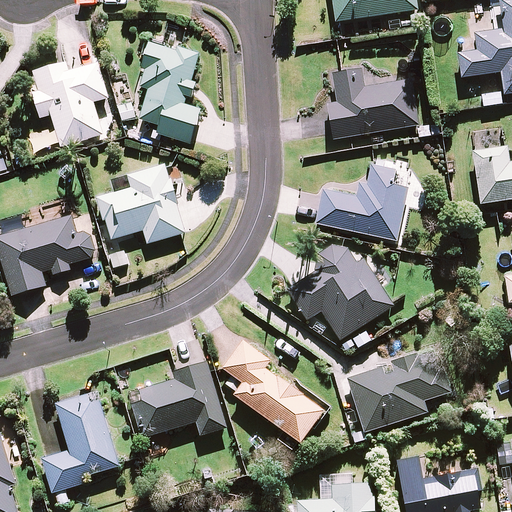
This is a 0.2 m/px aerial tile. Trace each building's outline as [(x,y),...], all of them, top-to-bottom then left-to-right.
[(334,0),(337,20),(418,9),(416,0),(334,0)] [(511,0),(501,0),(504,29),(476,31),(477,47),(460,49),(462,75),(503,72),(504,92),(511,91),(511,0)] [(197,82),(193,81),(199,53),(151,42),(141,85),(150,87),(142,119),(162,124),(160,134),(193,141),(200,107),(188,104),(190,94),(195,95),(197,82)] [(74,70),(71,60),(35,70),(40,91),(36,92),(42,116),(53,113),(62,145),(103,135),(94,101),(108,97),(99,63),(74,70)] [(365,86),(362,67),(334,72),(339,102),(328,104),(334,138),(419,124),(411,78),(365,86)] [(511,160),(510,161),(508,145),(474,150),(482,202),(511,197),(511,160)] [(186,232),(168,164),(130,174),(134,187),(100,196),(111,238),(145,229),(149,242),(186,232)] [(396,169),(372,164),(368,182),(361,181),(358,196),(323,188),(316,222),(398,239),(409,185),(393,182),(396,169)] [(43,271),(52,268),(54,274),(73,269),(71,263),(97,255),(90,230),(79,233),(70,204),(44,212),(47,222),(0,235),(0,247),(14,293),(47,284),(43,271)] [(320,267),(288,288),(309,319),(323,310),(341,339),(395,304),(364,257),(357,262),(348,249),(347,248),(345,247),(342,245),(339,245),(336,244),(333,245),(331,245),(328,247),(325,248),(323,250),(322,253),(320,255),(319,258),(319,261),(319,264),(320,267)] [(244,340),(225,367),(233,372),(226,381),(238,389),(236,392),(303,440),(326,407),(268,366),(272,360),(244,340)] [(454,390),(440,345),(390,361),(392,365),(349,378),(365,431),(428,411),(425,399),(454,390)] [(228,426),(209,360),(174,370),(177,379),(143,390),(145,399),(134,403),(144,437),(197,420),(202,434),(228,426)] [(120,465),(98,391),(58,403),(72,450),(44,458),(54,492),(86,482),(84,476),(120,465)] [(17,484),(0,427),(0,511),(20,511),(12,485),(17,484)] [(425,476),(422,456),(400,459),(407,511),(464,511),(482,509),(476,468),(425,476)] [(353,482),(352,474),(321,476),(322,498),(298,500),(299,511),(375,511),(373,480),(353,482)]
